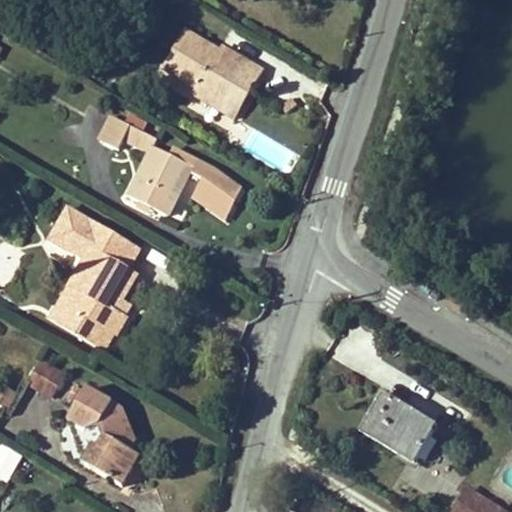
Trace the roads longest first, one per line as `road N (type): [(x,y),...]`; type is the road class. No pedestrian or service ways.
road 1 (residential): [(252,511),(291,333),(324,250)]
road 2 (residential): [(391,0),(322,229),(324,250)]
road 3 (unclassified): [(324,250),(343,270),(511,369)]
road 4 (unknown): [(263,442),(377,511)]
